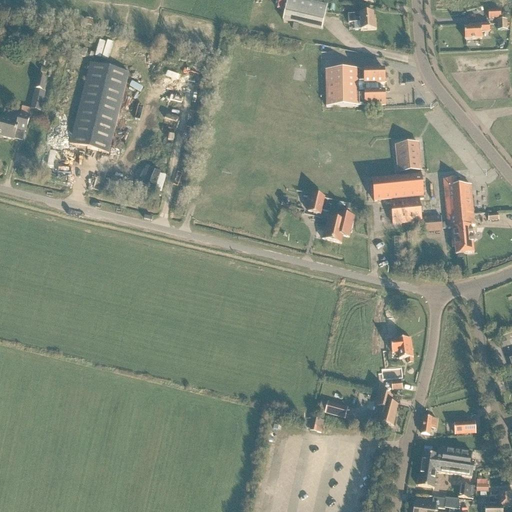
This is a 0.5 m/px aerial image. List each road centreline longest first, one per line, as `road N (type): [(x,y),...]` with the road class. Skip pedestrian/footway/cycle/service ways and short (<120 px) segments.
road 1 (unclassified): [(436,291),(0,190)]
road 2 (tertiary): [(395,511),(436,291)]
road 3 (tertiary): [(511,173),(438,82),(424,47),(420,0)]
road 4 (residential): [(500,423),(469,287)]
